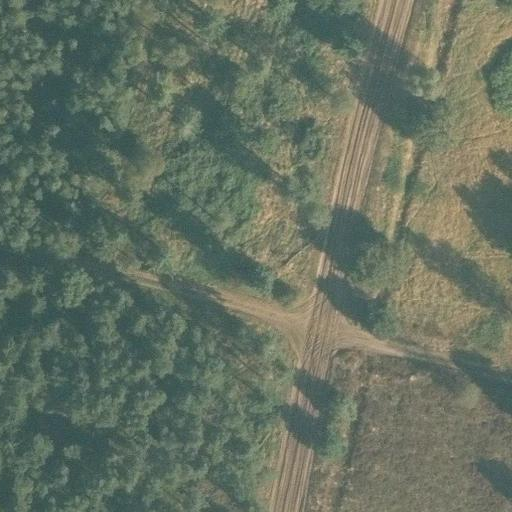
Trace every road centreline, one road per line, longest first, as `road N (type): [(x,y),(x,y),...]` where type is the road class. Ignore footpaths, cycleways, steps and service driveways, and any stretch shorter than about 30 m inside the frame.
road 1 (track): [(287,511),(323,328),(408,0)]
road 2 (track): [(323,328),(0,244)]
road 3 (unknown): [(511,371),(323,328)]
